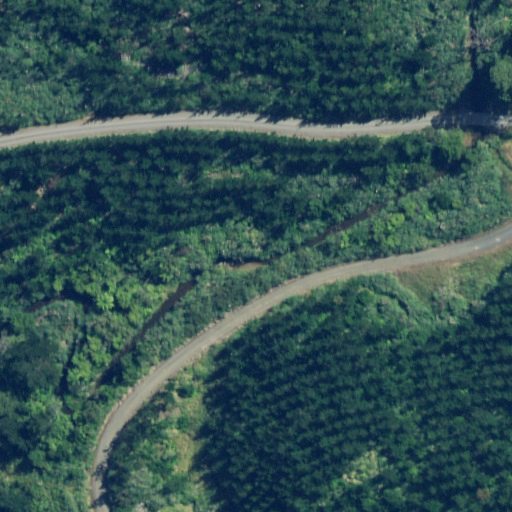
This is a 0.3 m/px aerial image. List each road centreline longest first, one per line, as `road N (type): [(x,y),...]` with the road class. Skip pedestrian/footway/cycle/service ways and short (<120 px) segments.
road 1 (track): [(511,229),(297,287),(220,326),(137,397),(114,455),(119,511)]
road 2 (track): [(0,140),(186,120),(316,127),(494,119)]
